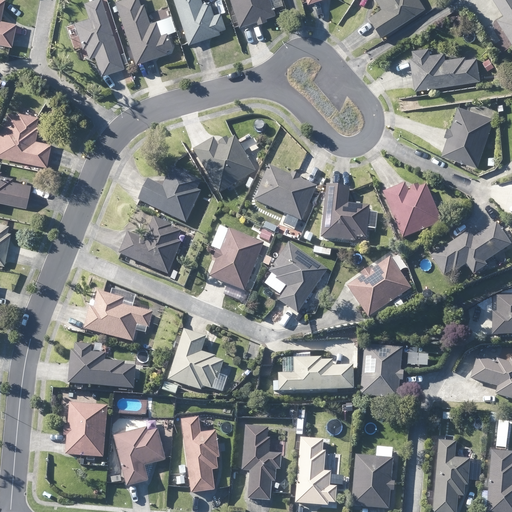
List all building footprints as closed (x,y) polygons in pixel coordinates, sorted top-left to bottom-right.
[(0,0),(0,44),(5,45),(10,47),(10,45),(15,23),(12,23),(0,20),(0,10),(0,8),(2,0),(0,0)] [(122,68),(116,50),(99,0),(88,0),(81,2),(85,17),(70,22),(75,35),(79,48),(81,47),(82,47),(84,51),(86,58),(88,57),(92,56),(97,70),(98,76),(122,68)] [(138,5),(136,0),(112,0),(113,0),(133,64),(136,63),(157,56),(165,54),(164,50),(171,48),(166,32),(164,32),(158,34),(154,22),(154,20),(147,23),(141,6),(141,4),(138,5)] [(170,0),(179,26),(183,38),(185,44),(214,35),(218,33),(217,30),(223,28),(218,13),(212,15),(207,3),(207,1),(200,3),(198,0),(170,0)] [(270,7),(268,0),(228,0),(231,10),(233,16),(237,26),(254,20),(255,23),(263,21),(264,20),(263,18),(273,15),(270,7)] [(396,25),(423,8),(417,0),(373,0),(375,4),(379,9),(370,15),(365,17),(377,37),(378,36),(396,25)] [(511,0),(493,0),(503,15),(496,19),(511,44),(511,0)] [(501,41),(491,26),(478,34),(489,49),(501,41)] [(443,52),(441,53),(429,54),(428,47),(411,50),(412,58),(409,58),(409,59),(413,90),(416,90),(423,89),(479,81),(478,75),(476,57),(465,59),(464,57),(456,57),(444,59),(443,52)] [(487,71),(493,67),(488,58),(482,62),(487,71)] [(477,111),(481,111),(484,109),(483,105),(480,103),(476,104),(475,108),(477,111)] [(493,118),(458,107),(457,106),(449,128),(446,128),(446,129),(443,136),(447,137),(442,152),(441,156),(452,159),(476,168),(492,120),(493,118)] [(33,116),(22,113),(16,112),(16,115),(5,113),(3,122),(0,121),(0,157),(44,166),(49,143),(33,140),(35,131),(36,127),(36,126),(34,126),(36,116),(33,116)] [(215,191),(217,195),(254,173),(243,155),(248,152),(245,145),(239,149),(233,138),(226,142),(224,139),(219,142),(217,143),(219,146),(216,147),(213,141),(211,140),(191,151),(209,182),(215,191)] [(298,177),(293,175),(289,174),(289,176),(267,166),(264,171),(261,179),(251,202),(299,222),(300,223),(316,188),(297,180),(298,177)] [(187,176),(177,172),(170,168),(166,176),(163,182),(161,188),(149,183),(145,181),(136,202),(164,215),(184,224),(199,192),(195,191),(199,181),(187,176)] [(28,185),(16,182),(10,181),(11,177),(0,174),(0,202),(23,208),(28,185)] [(407,193),(404,186),(403,184),(381,194),(394,226),(397,234),(400,240),(440,223),(433,206),(429,196),(424,185),(417,188),(416,185),(414,186),(411,188),(408,189),(410,191),(407,193)] [(346,205),(347,189),(324,187),(322,206),(319,240),(353,243),(353,244),(360,245),(361,239),(364,239),(365,230),(367,207),(355,205),(346,205)] [(167,225),(158,221),(152,219),(148,228),(146,227),(145,228),(144,232),(141,240),(129,235),(125,234),(117,254),(117,256),(125,259),(137,264),(167,276),(180,243),(176,242),(180,232),(169,228),(170,226),(167,225)] [(0,264),(2,265),(7,239),(9,232),(5,232),(6,225),(0,223),(0,264)] [(275,228),(264,223),(262,229),(273,234),(275,228)] [(509,246),(509,245),(495,224),(471,239),(467,232),(453,241),(442,248),(430,256),(429,257),(442,277),(450,272),(451,273),(464,266),(471,276),(485,267),(482,264),(504,250),(509,246)] [(248,279),(262,245),(226,230),(225,233),(222,241),(217,252),(215,251),(212,259),(215,259),(207,278),(228,286),(243,293),(244,291),(248,279)] [(274,235),(264,231),(260,241),(270,245),(274,235)] [(296,315),(307,298),(326,271),(286,244),(275,260),(269,270),(267,272),(269,274),(275,278),(274,280),(286,288),(276,301),(296,315)] [(405,283),(390,260),(388,258),(380,264),(369,272),(368,271),(367,269),(359,274),(360,276),(361,277),(355,281),(345,287),(357,306),(365,317),(366,319),(367,318),(376,312),(387,305),(391,302),(397,298),(409,290),(405,283)] [(123,300),(112,297),(95,293),(92,305),(91,309),(88,308),(82,331),(131,343),(135,331),(136,326),(147,329),(151,313),(129,307),(121,306),(123,300)] [(511,297),(502,297),(495,297),(495,298),(495,313),(490,313),(489,335),(489,337),(511,337),(511,297)] [(392,304),(396,311),(402,306),(398,299),(392,304)] [(212,359),(213,357),(200,353),(204,338),(182,331),(176,350),(166,381),(178,385),(199,392),(200,388),(210,391),(211,388),(214,381),(215,382),(217,378),(217,381),(221,382),(224,380),(224,376),(220,374),(217,376),(222,362),(212,359)] [(444,341),(420,341),(420,354),(443,355),(444,341)] [(136,347),(148,350),(150,345),(138,342),(136,347)] [(103,355),(93,354),(89,353),(90,346),(73,345),(72,352),(69,351),(68,362),(66,385),(74,385),(86,386),(132,390),(134,367),(123,367),(122,367),(122,363),(103,361),(103,355)] [(401,348),(383,347),(362,345),(358,398),(397,401),(398,382),(400,382),(401,372),(399,372),(401,348)] [(351,367),(350,367),(331,367),(330,361),(319,361),(319,358),(314,359),(292,359),(292,367),(289,367),(289,374),(276,374),(276,382),(277,393),(279,393),(351,392),(351,367)] [(492,363),(477,359),(475,358),(469,380),(496,388),(493,395),(495,396),(511,400),(511,361),(508,360),(507,364),(497,360),(495,360),(494,364),(492,363)] [(177,387),(165,383),(163,383),(160,391),(174,396),(177,387)] [(84,405),(74,404),(68,404),(66,427),(63,426),(63,431),(62,436),(64,437),(63,455),(63,456),(83,458),(100,459),(101,459),(106,407),(84,405)] [(214,433),(208,433),(198,435),(196,419),(179,421),(186,473),(188,488),(189,495),(190,495),(212,492),(212,489),(210,471),(216,470),(215,459),(217,459),(215,444),(214,433)] [(266,439),(266,429),(266,428),(244,427),(241,472),(248,472),(246,500),(248,500),(248,501),(269,502),(270,487),(273,487),(274,481),(275,471),(278,471),(278,469),(279,455),(274,455),(274,449),(267,448),(268,439),(266,439)] [(146,432),(145,430),(145,429),(111,437),(120,473),(123,483),(124,488),(125,488),(146,482),(143,467),(153,464),(156,463),(164,462),(164,460),(156,430),(154,430),(146,432)] [(160,440),(161,445),(165,446),(169,443),(168,438),(163,437),(160,440)] [(321,452),(322,441),(299,439),(298,443),(297,452),(294,487),(294,498),(293,505),(296,505),(320,507),(327,507),(327,504),(333,504),(335,488),(331,487),(327,487),(329,473),(322,472),(323,452),(321,452)] [(453,459),(454,443),(437,442),(436,454),(433,493),(431,509),(431,511),(454,511),(456,497),(462,498),(462,496),(463,486),(466,486),(468,461),(458,460),(453,459)] [(511,511),(511,464),(511,462),(511,453),(490,451),(490,457),(489,465),(486,493),(485,510),(485,511),(511,511)] [(391,459),(376,458),(354,456),(351,494),(350,507),(387,510),(389,492),(391,492),(392,483),(389,483),(391,459)] [(175,478),(176,486),(184,485),(183,477),(175,478)]
